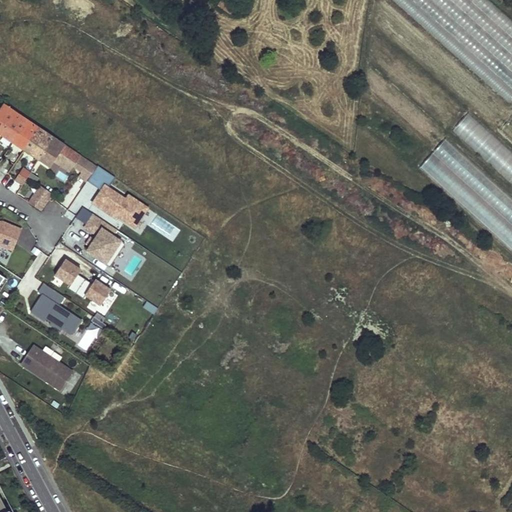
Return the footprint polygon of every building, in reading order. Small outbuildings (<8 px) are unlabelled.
[(235,7),(225,0),(222,0),(218,6),(230,14),(235,7)] [(389,0),(509,103),(511,99),(511,19),(489,0),(389,0)] [(170,35),(157,26),(153,32),(166,42),(170,35)] [(0,134),(12,143),(27,121),(2,104),(0,108),(0,134)] [(511,184),(511,152),(466,114),(451,132),(511,184)] [(511,140),(511,116),(500,130),(511,140)] [(12,143),(38,160),(53,138),(27,121),(12,143)] [(53,138),(38,160),(50,168),(54,162),(57,156),(73,166),(81,172),(89,177),(96,167),(53,138)] [(418,169),(511,248),(511,198),(443,140),(418,169)] [(57,156),(54,162),(69,172),(73,166),(57,156)] [(89,177),(86,182),(100,191),(92,203),(141,235),(155,213),(110,184),(114,177),(97,166),(96,167),(89,177)] [(14,180),(22,185),(30,173),(22,168),(14,180)] [(89,177),(81,172),(78,176),(86,182),(89,177)] [(39,185),(28,203),(40,210),(51,193),(39,185)] [(106,223),(93,214),(84,227),(96,236),(94,240),(89,247),(86,252),(109,267),(124,244),(102,229),(106,223)] [(21,230),(8,225),(2,225),(2,222),(0,221),(0,245),(12,251),(21,230)] [(314,235),(310,233),(306,238),(314,243),(319,234),(316,231),(314,235)] [(85,244),(89,247),(94,240),(90,237),(85,244)] [(80,270),(64,260),(54,275),(70,285),(68,288),(83,298),(85,295),(100,305),(110,290),(94,280),(92,284),(78,274),(80,270)] [(63,297),(43,283),(37,292),(41,295),(30,312),(43,321),(46,317),(51,321),(49,324),(59,331),(61,328),(63,325),(72,331),(74,332),(81,321),(58,305),(63,297)] [(143,308),(154,314),(157,307),(146,301),(143,308)] [(106,325),(97,319),(95,323),(103,329),(106,325)] [(72,331),(63,325),(61,328),(70,334),(72,331)] [(20,364),(60,391),(73,372),(32,345),(20,364)]
